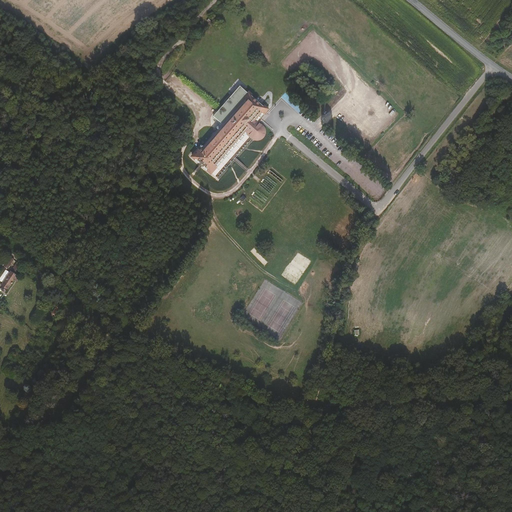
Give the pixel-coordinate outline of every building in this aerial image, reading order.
[(237,107),(255,125),(258,121),(255,119),(262,111),(264,114),(268,110),(249,93),(240,85),(228,98),(237,107)] [(245,136),(255,125),(237,107),(228,98),(218,110),(227,119),(245,136)] [(225,125),(223,127),(239,143),(245,136),(227,119),(218,110),(214,115),(223,123),(225,125)] [(262,111),(255,119),(258,121),(264,114),(262,111)] [(245,136),(239,143),(212,172),(218,177),(254,137),(256,138),(258,138),(259,137),(261,136),(262,136),(263,134),(264,132),(264,131),(264,129),(264,128),(263,126),(262,125),(258,121),(255,125),(245,136)] [(239,143),(223,127),(221,129),(219,127),(200,150),(197,148),(192,154),(212,172),(239,143)] [(243,208),(234,211),(237,219),(246,216),(243,208)] [(5,263),(9,266),(14,258),(10,256),(5,263)] [(22,264),(18,261),(1,284),(7,288),(14,279),(12,279),(22,264)]
